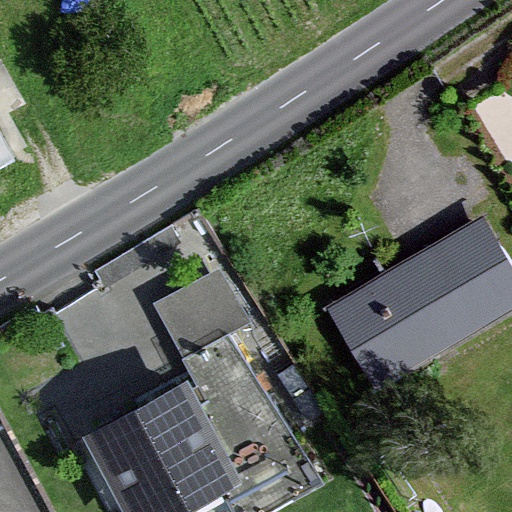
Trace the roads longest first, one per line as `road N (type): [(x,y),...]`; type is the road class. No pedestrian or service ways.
road 1 (tertiary): [(0,280),(166,183),(439,0)]
road 2 (track): [(88,229),(0,74)]
